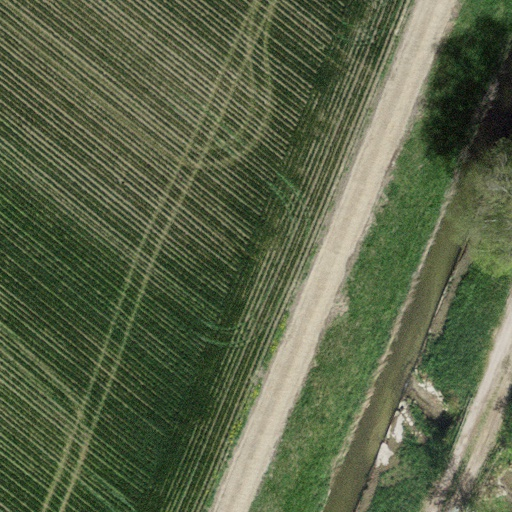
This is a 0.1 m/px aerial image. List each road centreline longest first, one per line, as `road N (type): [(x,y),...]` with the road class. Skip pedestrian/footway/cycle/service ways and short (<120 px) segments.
road 1 (track): [(420,0),(214,511)]
road 2 (track): [(511,323),(435,511)]
